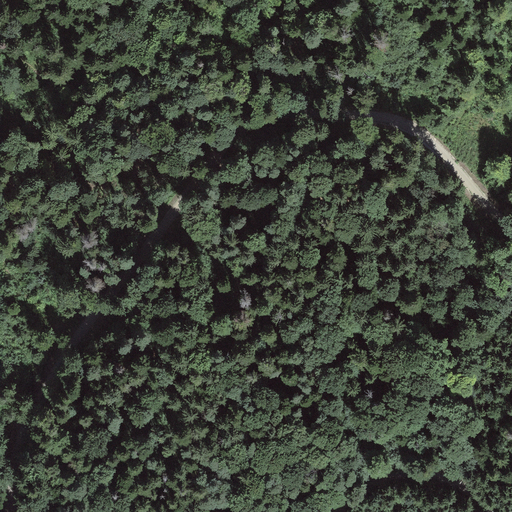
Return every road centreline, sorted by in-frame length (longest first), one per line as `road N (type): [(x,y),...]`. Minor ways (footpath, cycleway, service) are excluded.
road 1 (track): [(21,511),(37,417),(190,188),(281,117),(405,117),(511,220)]
road 2 (track): [(334,511),(369,477),(420,465),(470,484),(486,511)]
